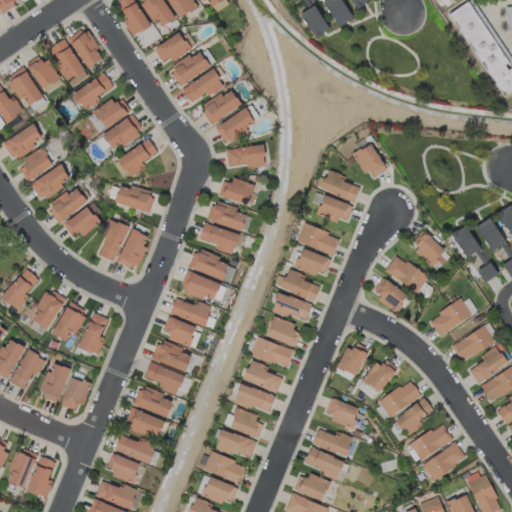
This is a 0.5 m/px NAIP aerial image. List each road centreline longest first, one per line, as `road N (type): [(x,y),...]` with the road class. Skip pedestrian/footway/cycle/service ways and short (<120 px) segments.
road 1 (residential): [(59,511),(195,161),(85,0)]
road 2 (residential): [(387,193),(254,511)]
road 3 (residential): [(338,308),(415,350),(511,484)]
road 4 (residential): [(0,179),(25,221),(87,282),(146,303)]
